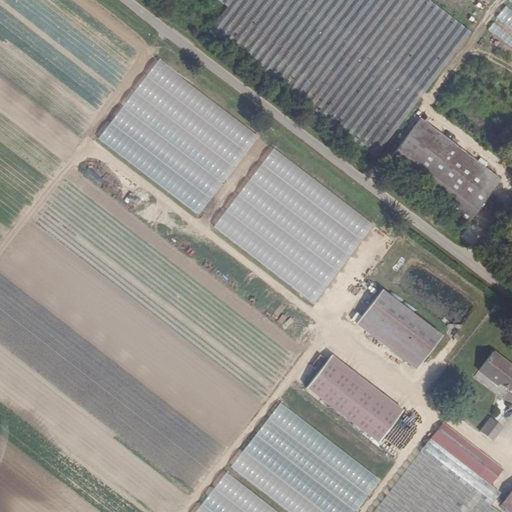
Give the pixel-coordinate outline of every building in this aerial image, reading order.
[(208,29),(372,155),(468,27),(432,0),(219,0),(226,5),(208,29)] [(487,31),(511,49),(511,37),(493,23),(487,31)] [(98,141),(201,215),(259,134),(156,60),(98,141)] [(420,112),(408,127),(443,154),(456,139),(420,112)] [(443,154),(408,127),(382,162),(463,225),(501,174),(456,139),(443,154)] [(271,149),(213,230),(316,302),(374,221),(271,149)] [(0,222),(9,229),(20,214),(0,200),(0,222)] [(409,352),(419,360),(439,334),(379,289),(359,315),(389,337),(383,345),(403,360),(409,352)] [(359,315),(353,323),(383,345),(389,337),(359,315)] [(409,352),(403,360),(414,368),(419,360),(409,352)] [(511,367),(492,352),(477,370),(496,385),(499,382),(511,392),(511,367)] [(401,408),(328,354),(304,386),(376,441),(401,408)] [(248,480),(244,487),(278,511),(354,511),(380,478),(278,404),(232,468),(248,480)] [(488,418),(478,430),(489,439),(499,426),(495,422),(488,418)] [(499,511),(479,496),(488,484),(478,476),(492,459),(441,422),(370,511),(499,511)] [(277,511),(224,474),(196,511),(277,511)] [(511,511),(511,486),(498,504),(509,511),(511,511)]
